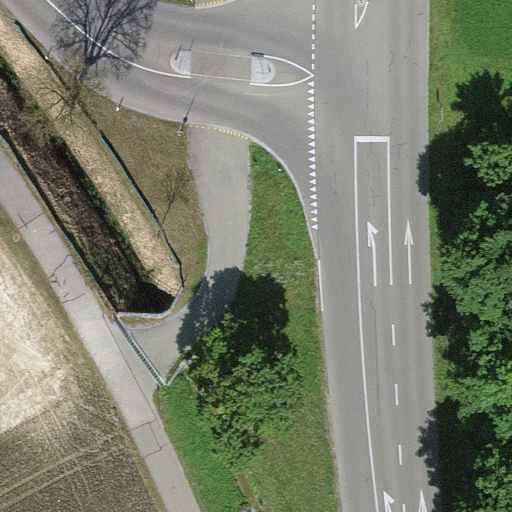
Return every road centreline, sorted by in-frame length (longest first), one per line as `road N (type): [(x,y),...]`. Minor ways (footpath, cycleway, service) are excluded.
road 1 (tertiary): [(366,78),(375,436),(387,511)]
road 2 (tertiary): [(51,0),(103,41),(227,71),(366,78)]
